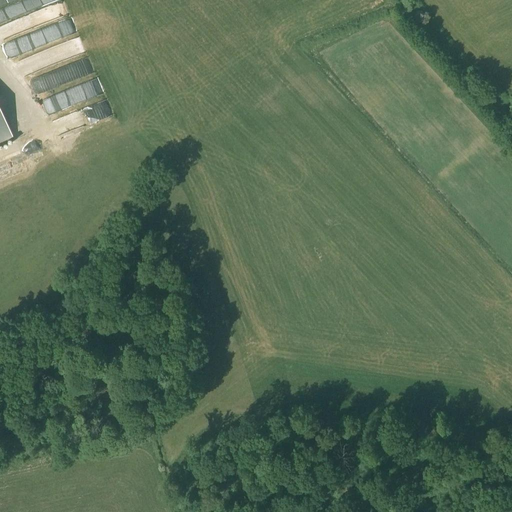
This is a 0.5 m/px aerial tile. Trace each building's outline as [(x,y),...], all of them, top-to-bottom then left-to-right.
[(42,0),(30,7),(34,15),(49,7),(45,0),(42,0)] [(61,0),(47,0),(51,8),(62,4),(61,0)] [(7,12),(0,13),(0,26),(30,17),(26,4),(7,10),(7,12)] [(52,11),(56,20),(69,15),(65,6),(52,11)] [(51,20),(54,19),(53,14),(35,18),(37,26),(43,25),(44,29),(53,27),(51,20)] [(21,36),(38,28),(33,19),(17,28),(21,36)] [(72,23),(58,28),(62,38),(75,34),(72,23)] [(43,34),(46,45),(61,40),(58,30),(43,34)] [(60,49),(66,67),(71,65),(70,61),(84,56),(80,43),(60,49)] [(91,60),(66,70),(71,80),(76,78),(79,85),(98,77),(91,60)] [(99,81),(81,90),(83,96),(75,100),(82,113),(106,102),(104,97),(106,96),(99,81)] [(68,112),(64,103),(50,108),(54,118),(68,112)] [(0,141),(13,136),(0,107),(0,141)] [(50,143),(29,153),(32,160),(54,151),(50,143)]
